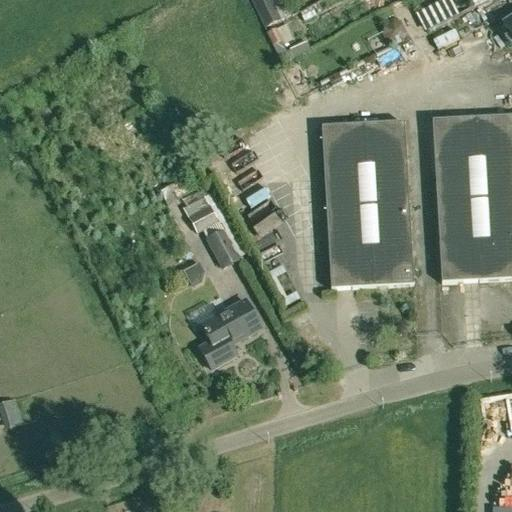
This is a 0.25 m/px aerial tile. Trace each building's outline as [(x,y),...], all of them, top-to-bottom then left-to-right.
[(267,0),(249,0),(265,30),(279,23),(271,8),(267,0)] [(491,0),(470,0),(476,9),(491,0)] [(440,3),(418,14),(426,31),(449,19),(440,3)] [(511,19),(503,26),(511,39),(511,19)] [(385,28),(382,36),(386,44),(395,47),(402,43),(405,34),(401,26),(393,24),(385,28)] [(276,32),(267,37),(274,50),(283,46),(276,32)] [(511,282),(511,120),(433,125),(442,287),(511,282)] [(405,126),(322,131),(331,293),(414,288),(405,126)] [(167,181),(173,193),(191,183),(184,171),(167,181)] [(166,181),(154,187),(163,206),(175,201),(166,181)] [(203,235),(207,244),(223,235),(225,234),(219,224),(218,225),(204,199),(183,211),(196,238),(203,235)] [(239,263),(223,235),(207,244),(223,272),(239,263)] [(163,259),(168,270),(189,260),(184,250),(163,259)] [(282,292),(269,269),(261,274),(279,306),(297,296),(291,287),(282,292)] [(210,307),(190,318),(196,329),(200,327),(200,329),(210,346),(200,352),(212,373),(237,359),(231,349),(260,332),(244,304),(217,319),(210,307)]
